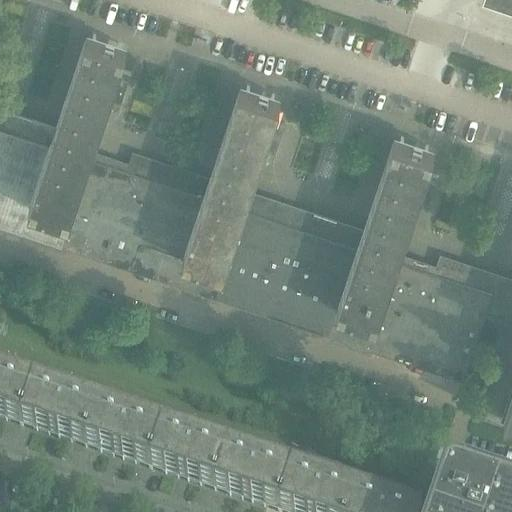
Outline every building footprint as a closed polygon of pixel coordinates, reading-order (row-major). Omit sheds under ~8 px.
[(511,0),(482,0),(482,1),(511,11),(511,0)] [(55,147),(49,145),(43,143),(47,131),(0,115),(0,224),(9,228),(26,234),(464,380),(485,317),(497,282),(445,264),(441,276),(398,261),(435,149),(400,138),(363,249),(351,246),(355,234),(253,200),(249,212),(244,210),(281,98),(246,86),(209,198),(197,194),(201,183),(137,161),(133,173),(90,159),(127,47),(92,35),(55,147)] [(0,418),(21,426),(35,386),(0,374),(0,418)] [(87,448),(100,408),(35,386),(21,426),(87,448)] [(150,469),(164,429),(100,408),(87,448),(150,469)] [(392,413),(390,413),(376,408),(370,427),(385,432),(392,413)] [(215,491),(229,451),(164,429),(150,469),(215,491)] [(279,511),(293,473),(229,451),(215,491),(277,511),(279,511)] [(351,511),(358,494),(293,473),(279,511),(351,511)] [(511,511),(511,506),(450,486),(441,511),(511,511)] [(410,511),(358,494),(351,511),(410,511)]
